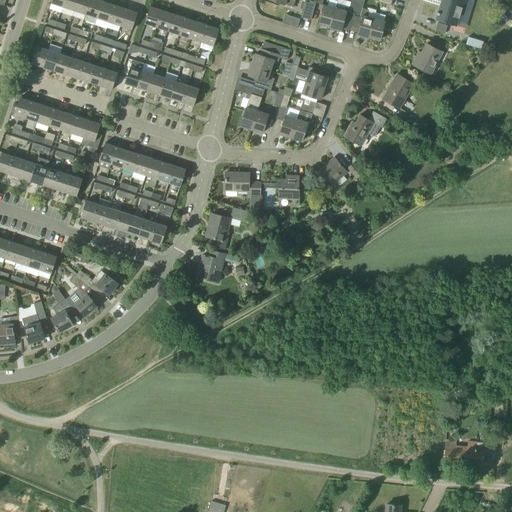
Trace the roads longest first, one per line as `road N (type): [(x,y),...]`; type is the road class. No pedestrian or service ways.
road 1 (unclassified): [(511,490),(80,430)]
road 2 (residential): [(205,154),(310,155),(356,54)]
road 3 (residential): [(0,378),(72,359),(112,333),(144,304),(164,276),(163,262)]
road 4 (residential): [(163,262),(0,209)]
road 5 (residential): [(205,154),(236,22)]
road 6 (residential): [(356,54),(236,22)]
road 7 (unclassified): [(163,262),(188,232),(205,154)]
